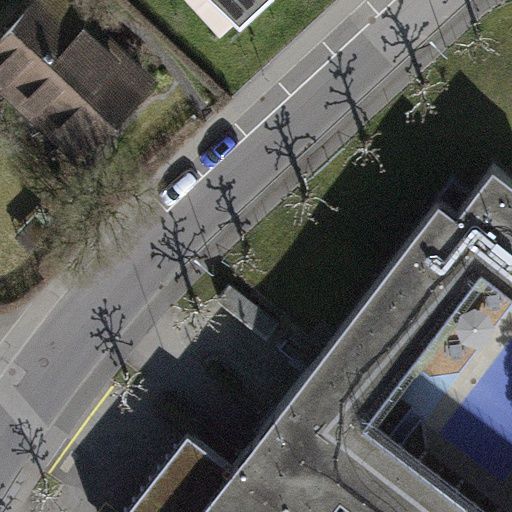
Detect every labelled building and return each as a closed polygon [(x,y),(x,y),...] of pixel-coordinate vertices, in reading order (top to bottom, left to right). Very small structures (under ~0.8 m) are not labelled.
[(27,81),(90,140),(147,80),(61,0),(37,0),(0,39),(0,77),(16,93),(27,81)] [(215,0),(229,13),(236,6),(242,0),(215,0)] [(242,0),(236,6),(240,9),(249,0),(242,0)] [(511,511),(511,177),(493,163),(456,210),(440,198),(233,462),(194,432),(189,437),(193,441),(159,485),(155,482),(151,487),(182,511),(511,511)] [(218,296),(267,335),(278,320),(229,282),(218,296)] [(189,437),(194,432),(184,425),(115,511),(182,511),(151,487),(155,482),(159,485),(193,441),(189,437)]
